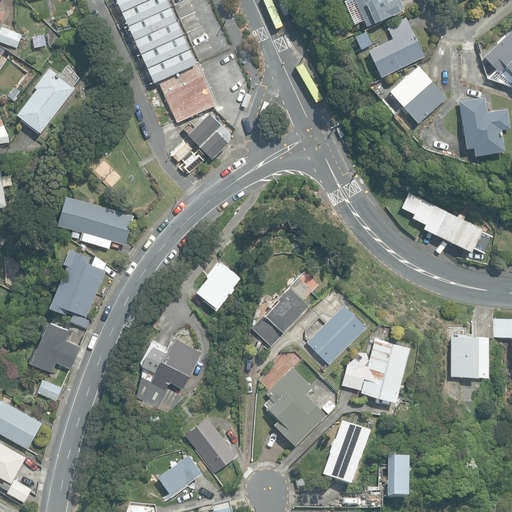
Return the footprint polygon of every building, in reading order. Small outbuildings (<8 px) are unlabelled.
[(117,0),(154,82),(158,80),(158,79),(196,62),(167,0),(117,0)] [(349,0),(355,0),(367,26),(404,9),(400,0),(390,0),(389,0),(348,0),(349,0)] [(368,50),(381,77),(425,56),(406,17),(387,26),(393,38),(368,50)] [(0,30),(0,40),(17,47),(22,34),(2,26),(0,30)] [(511,86),(511,29),(483,56),(511,86)] [(355,36),(361,49),(372,44),(366,31),(355,36)] [(158,79),(158,80),(177,122),(217,104),(198,61),(196,62),(158,79)] [(390,90),(418,122),(447,97),(419,65),(390,90)] [(17,114),(40,132),(75,87),(50,67),(34,87),(37,89),(17,114)] [(473,147),(475,155),(504,150),(501,129),(510,128),(507,108),(487,111),(485,97),(459,101),(466,148),(473,147)] [(332,113),(336,121),(342,118),(339,110),(332,113)] [(188,134),(212,158),(228,142),(231,134),(210,113),(188,134)] [(184,166),(189,172),(204,160),(198,154),(196,156),(191,150),(182,158),(187,164),(184,166)] [(8,204),(16,207),(20,195),(12,192),(8,204)] [(423,228),(471,251),(482,228),(409,192),(401,207),(414,213),(412,217),(425,224),(423,228)] [(80,239),(109,248),(111,240),(125,244),(133,215),(66,195),(58,224),(82,231),(80,239)] [(0,235),(0,247),(1,248),(8,238),(2,233),(0,235)] [(68,308),(86,316),(106,269),(104,268),(106,263),(96,256),(92,264),(88,262),(90,256),(70,248),(63,263),(67,265),(50,306),(66,313),(68,308)] [(197,290),(218,306),(240,277),(220,261),(197,290)] [(252,327),(271,345),(296,319),(294,318),(308,304),(289,285),(277,297),(279,299),(252,327)] [(306,341),(329,364),(366,326),(343,304),(306,341)] [(71,320),(86,327),(89,320),(74,313),(71,320)] [(493,336),(511,336),(511,334),(511,333),(511,319),(493,319),(493,336)] [(30,361),(52,371),(57,361),(70,367),(80,346),(66,339),(71,330),(49,320),(30,361)] [(450,375),(487,375),(487,335),(450,335),(450,375)] [(136,397),(155,407),(170,381),(183,388),(201,352),(175,338),(171,345),(153,336),(140,360),(157,369),(151,379),(141,375),(136,397)] [(361,391),(395,400),(409,346),(375,337),(367,365),(364,364),(368,359),(366,351),(358,351),(350,361),(348,360),(341,384),(360,389),(363,377),(364,378),(361,391)] [(274,423),(295,444),(326,413),(305,392),(312,385),(293,365),(265,392),(274,400),(268,406),(280,418),(274,423)] [(37,392),(56,400),(62,386),(43,378),(37,392)] [(182,396),(167,388),(157,407),(171,415),(182,396)] [(0,398),(0,432),(28,448),(43,421),(0,398)] [(321,408),(327,414),(336,405),(330,399),(321,408)] [(166,417),(151,412),(148,420),(163,425),(166,417)] [(185,433),(214,472),(237,455),(208,416),(185,433)] [(323,475),(350,485),(370,432),(342,422),(335,440),(334,440),(329,454),(330,454),(323,475)] [(0,475),(11,482),(26,456),(0,441),(0,475)] [(158,475),(172,493),(202,470),(188,453),(158,475)] [(387,498),(407,498),(408,458),(388,458),(387,498)] [(7,491),(24,501),(32,488),(15,478),(7,491)]
